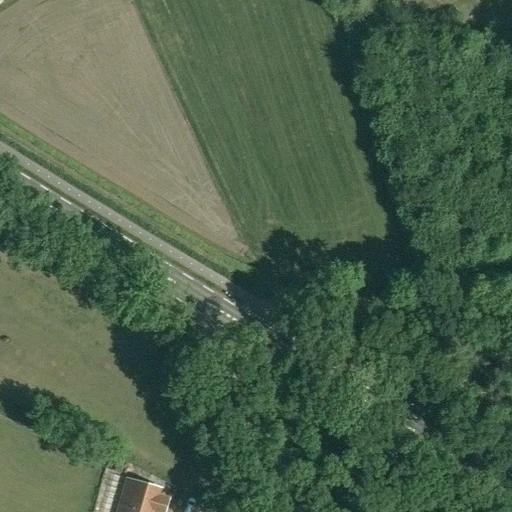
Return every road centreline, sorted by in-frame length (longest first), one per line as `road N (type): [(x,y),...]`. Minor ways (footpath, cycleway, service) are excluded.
road 1 (secondary): [(511,492),(0,176)]
road 2 (track): [(294,511),(230,370),(225,347),(237,323),(285,302),(511,316)]
